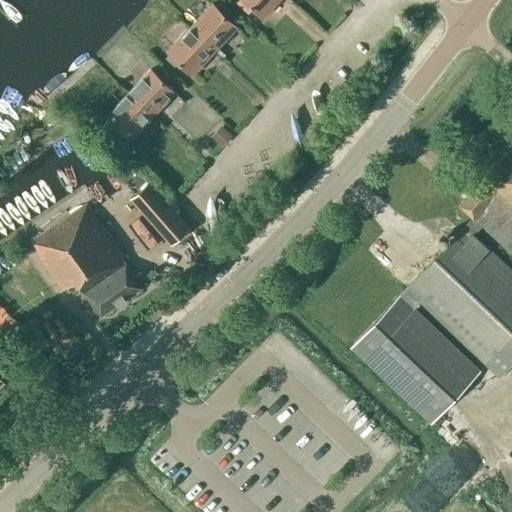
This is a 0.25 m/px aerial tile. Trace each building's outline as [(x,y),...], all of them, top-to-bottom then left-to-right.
[(215,5),(213,3),(190,28),(214,50),(237,26),(228,17),(233,12),(220,0),(215,5)] [(244,0),(262,17),(278,0),(244,0)] [(214,50),(190,28),(168,51),(192,74),(214,50)] [(128,92),(152,115),(175,91),(151,68),(128,92)] [(118,128),(130,139),(152,115),(128,92),(106,116),(105,116),(93,128),(112,145),(120,137),(114,132),(118,128)] [(222,140),(236,127),(225,116),(211,129),(222,140)] [(511,146),(480,180),(481,181),(459,204),(473,217),(406,288),(499,376),(511,362),(511,270),(473,234),(482,224),(511,253),(511,146)] [(190,228),(148,181),(129,198),(171,245),(190,228)] [(122,259),(124,257),(87,203),(30,242),(63,289),(76,280),(101,315),(141,287),(122,259)] [(274,356),(334,412),(348,397),(288,341),(274,356)] [(281,494),(289,485),(278,475),(270,484),(281,494)]
